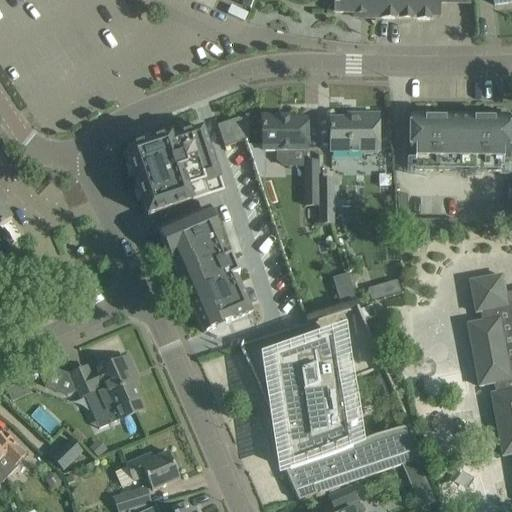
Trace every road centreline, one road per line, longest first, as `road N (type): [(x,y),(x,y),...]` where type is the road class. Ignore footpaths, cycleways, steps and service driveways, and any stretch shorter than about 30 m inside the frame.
road 1 (tertiary): [(92,157),(114,123),(266,65),(511,64)]
road 2 (tertiary): [(246,511),(147,295)]
road 3 (unclassified): [(0,361),(147,295)]
road 4 (tertiary): [(147,295),(92,157)]
road 5 (residential): [(264,36),(225,38),(151,0)]
